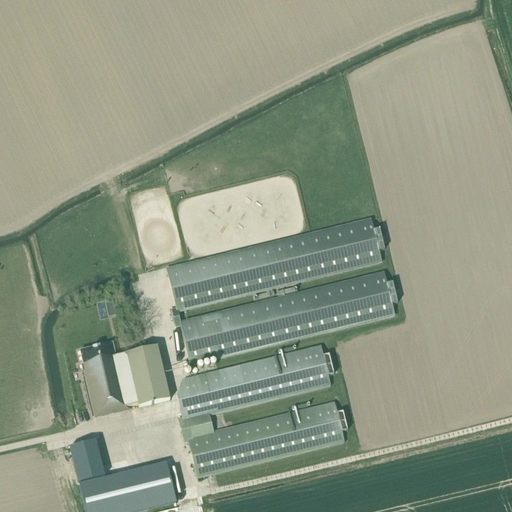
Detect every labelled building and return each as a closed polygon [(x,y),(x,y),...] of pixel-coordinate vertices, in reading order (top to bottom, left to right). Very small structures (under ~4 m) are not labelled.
[(190,367),(334,333),(394,318),(391,307),(397,306),(392,285),(387,287),(384,275),(181,324),(178,313),(381,265),(379,253),(384,252),(380,232),(374,233),(371,222),(167,271),(176,311),(170,312),(174,329),(180,327),(190,367)] [(105,303),(108,319),(117,317),(113,301),(105,303)] [(117,357),(115,349),(114,349),(112,344),(80,352),(83,365),(82,365),(83,371),(82,372),(93,419),(131,411),(130,408),(138,406),(139,409),(170,401),(157,348),(117,357)] [(323,357),(320,347),(183,381),(177,397),(182,419),(178,420),(184,445),(188,444),(197,480),(344,444),(341,433),(347,432),(343,414),(337,415),(334,404),(214,433),(210,417),(330,387),(328,377),(334,375),(329,355),(323,357)] [(104,478),(95,443),(70,449),(79,485),(104,478)] [(166,464),(79,486),(85,511),(144,511),(176,504),(166,464)]
